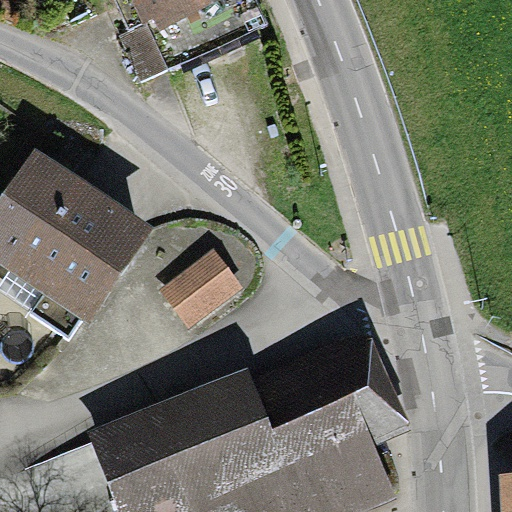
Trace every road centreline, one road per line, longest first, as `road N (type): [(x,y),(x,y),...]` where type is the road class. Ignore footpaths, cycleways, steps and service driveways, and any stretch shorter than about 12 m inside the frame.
road 1 (residential): [(430,365),(220,184),(74,73),(0,45)]
road 2 (secondary): [(322,0),(350,69),(430,365)]
road 3 (secondary): [(430,365),(446,511)]
